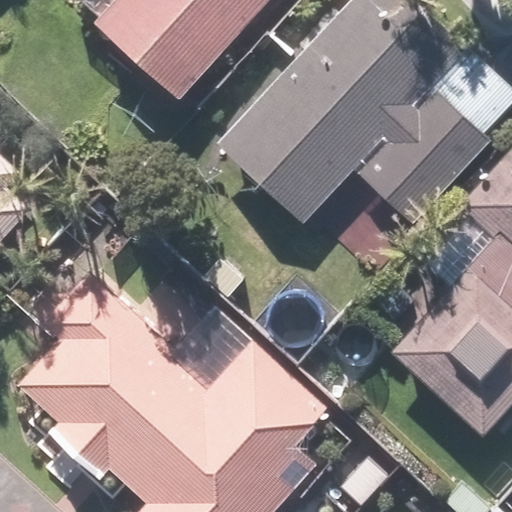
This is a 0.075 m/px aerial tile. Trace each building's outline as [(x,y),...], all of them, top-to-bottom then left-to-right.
[(104,0),(79,27),(165,109),(268,0),(104,0)] [(399,232),(511,112),(511,107),(397,0),(344,0),(205,148),(291,229),(341,177),(399,232)] [(511,139),(453,205),(464,215),(385,301),(410,323),(383,353),(477,438),(511,398),(511,139)] [(0,228),(31,194),(0,166),(0,228)] [(167,354),(101,290),(8,386),(51,427),(45,434),(92,480),(99,473),(131,505),(124,511),(264,511),(306,470),(284,448),(317,413),(210,310),(167,354)] [(289,361),(324,325),(298,300),(263,336),(289,361)] [(483,511),(479,511),(455,486),(437,503),(445,511),(499,511),(492,504),(483,511)]
